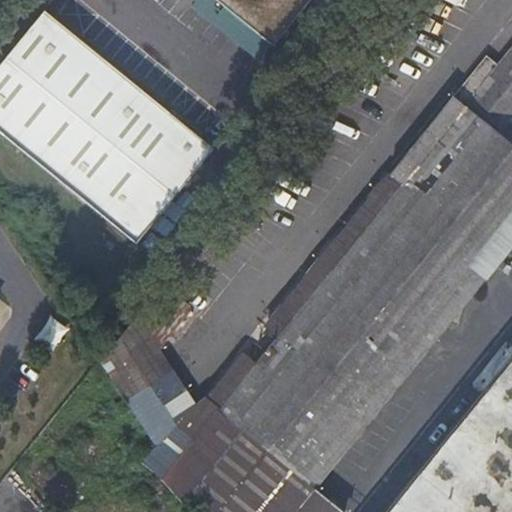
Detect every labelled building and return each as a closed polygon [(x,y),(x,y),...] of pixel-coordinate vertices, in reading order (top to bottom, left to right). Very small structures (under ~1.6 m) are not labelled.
[(212,0),(208,4),(266,52),(309,0),(212,0)] [(0,132),(134,244),(211,150),(45,11),(0,64),(0,132)] [(216,410),(310,487),(511,237),(511,134),(501,125),(511,111),(511,43),(494,66),(482,55),(360,207),(371,218),(216,410)] [(371,218),(360,207),(205,401),(216,410),(371,218)] [(31,339),(48,352),(66,328),(49,315),(31,339)] [(101,362),(155,443),(181,411),(129,333),(101,362)] [(511,511),(511,352),(383,511),(511,511)] [(143,458),(194,511),(339,511),(310,487),(216,410),(205,401),(196,393),(181,411),(155,443),(153,446),(143,458)]
